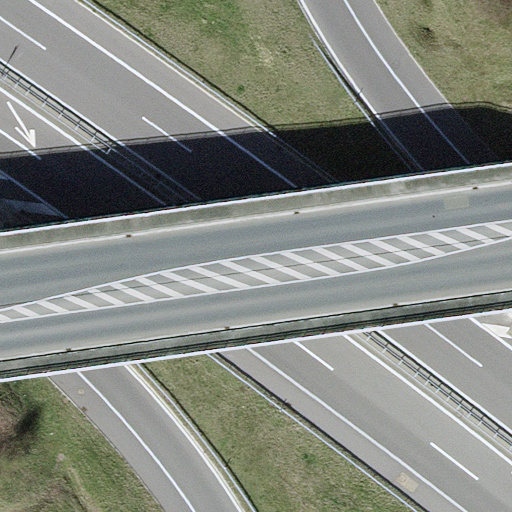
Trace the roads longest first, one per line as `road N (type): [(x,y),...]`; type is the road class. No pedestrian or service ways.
road 1 (motorway): [(0,132),(339,371),(503,511)]
road 2 (trunk): [(511,389),(382,287),(28,42)]
road 3 (primary): [(0,303),(511,234)]
road 4 (motorway): [(0,278),(105,378),(209,511)]
road 5 (trunk): [(511,228),(380,83),(327,0)]
